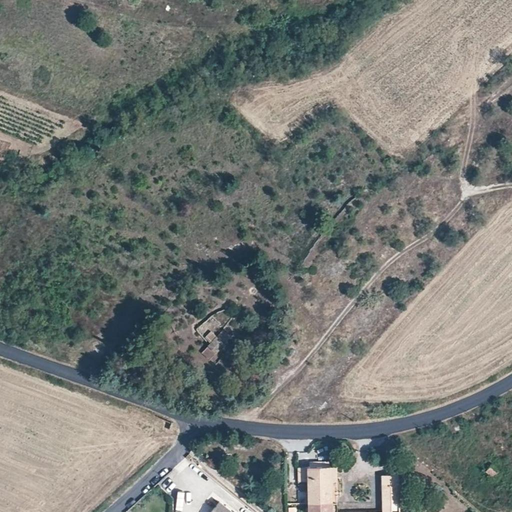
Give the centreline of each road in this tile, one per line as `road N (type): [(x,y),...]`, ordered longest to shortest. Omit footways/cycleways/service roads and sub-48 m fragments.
road 1 (tertiary): [(198,420),(320,432),(383,429),(443,413),(511,380)]
road 2 (tertiary): [(0,349),(198,420)]
road 3 (unclassified): [(115,511),(191,438),(198,420)]
